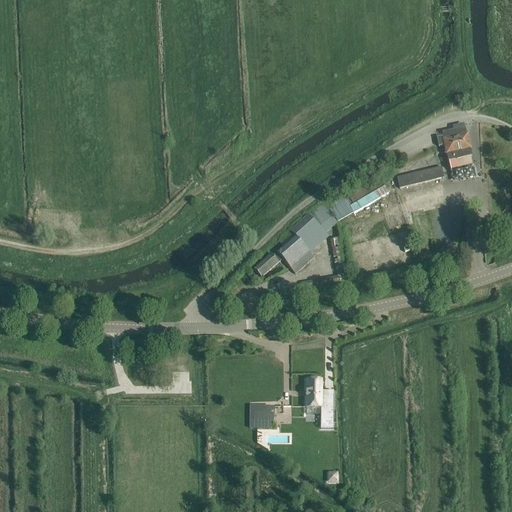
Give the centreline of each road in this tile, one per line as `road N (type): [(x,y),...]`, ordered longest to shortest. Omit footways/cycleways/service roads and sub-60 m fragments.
road 1 (track): [(0,241),(50,252),(134,238),(306,118),(417,54),(427,29),(425,0)]
road 2 (unclassified): [(194,328),(196,312),(280,223),(351,172),(455,121),(511,128)]
road 3 (unclassified): [(511,269),(321,318),(194,328)]
road 4 (unclassified): [(194,328),(0,314)]
